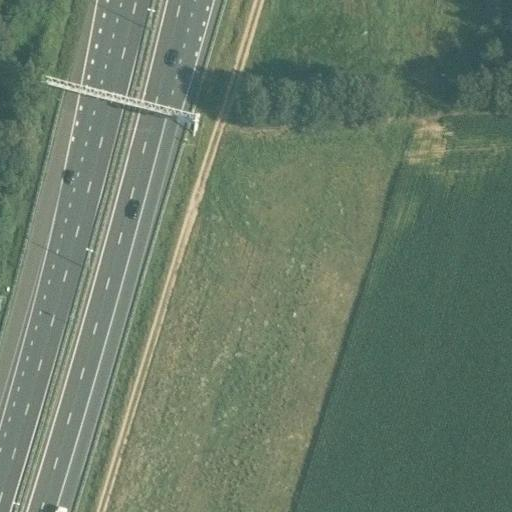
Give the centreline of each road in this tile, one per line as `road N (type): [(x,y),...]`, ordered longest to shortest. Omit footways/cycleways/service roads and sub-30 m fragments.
road 1 (motorway): [(47,511),(186,0)]
road 2 (motorway): [(125,0),(0,472)]
road 3 (track): [(222,122),(102,511)]
road 4 (track): [(256,0),(222,122)]
